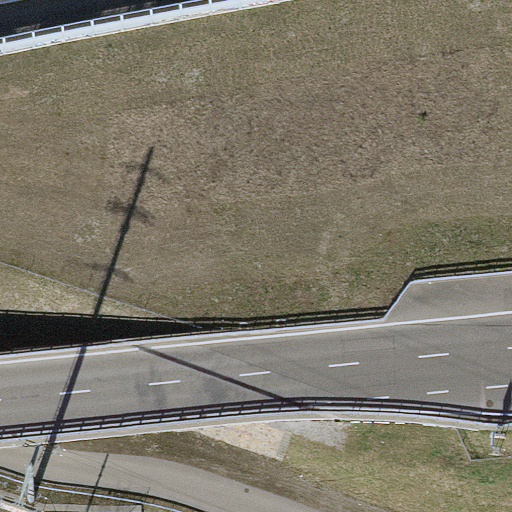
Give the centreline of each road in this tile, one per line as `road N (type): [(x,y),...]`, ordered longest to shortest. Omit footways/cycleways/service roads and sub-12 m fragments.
road 1 (motorway): [(0,400),(321,370),(511,366)]
road 2 (track): [(0,449),(55,466),(146,475),(266,511)]
